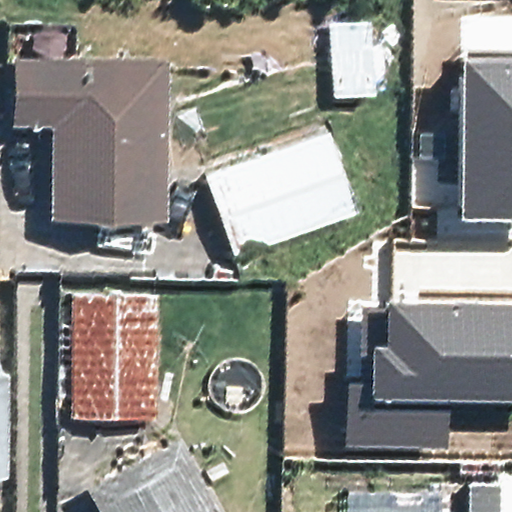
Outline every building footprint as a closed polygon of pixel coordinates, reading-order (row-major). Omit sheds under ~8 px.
[(371,19),(328,18),(327,95),(369,95),(371,19)] [(51,111),(47,212),(164,216),(171,59),(8,54),(6,109),(51,111)] [(511,69),(463,67),(456,218),(511,220),(511,69)] [(322,109),(200,164),(245,262),(366,207),(322,109)] [(167,280),(71,281),(73,415),(169,414),(167,280)] [(511,307),(372,304),(370,388),(353,387),(352,444),(443,447),(445,400),(511,401),(511,307)] [(0,337),(0,369),(10,366),(0,337)] [(230,511),(188,433),(85,497),(94,511),(230,511)]
